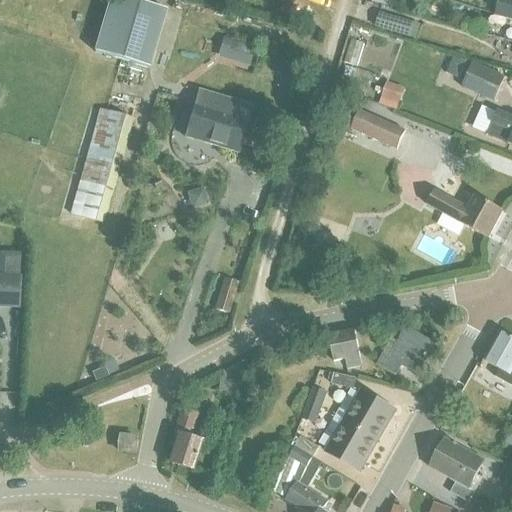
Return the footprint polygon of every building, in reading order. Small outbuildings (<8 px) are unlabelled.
[(130,0),(111,0),(96,53),(150,70),(168,11),(130,0)] [(371,0),(371,3),(392,8),(394,0),(371,0)] [(511,0),(500,0),(496,15),(511,20),(511,0)] [(375,28),(416,40),(421,25),(380,13),(375,28)] [(363,64),(367,39),(353,37),(349,62),(363,64)] [(249,66),(255,47),(223,38),(217,57),(249,66)] [(463,75),(468,62),(454,56),(449,69),(463,75)] [(473,64),(463,88),(496,102),(506,78),(473,64)] [(391,79),(382,100),(401,108),(409,87),(391,79)] [(186,139),(238,155),(252,108),(200,93),(186,139)] [(91,141),(68,214),(100,224),(124,148),(122,141),(129,119),(102,112),(96,132),(91,141)] [(360,112),(352,130),(398,151),(406,132),(360,112)] [(488,135),(511,145),(511,117),(498,112),(488,135)] [(193,208),(212,204),(208,185),(189,189),(193,208)] [(426,205),(488,239),(503,212),(474,196),(467,209),(434,191),(426,205)] [(0,277),(0,307),(19,308),(22,259),(20,258),(4,257),(3,277),(0,277)] [(214,311),(226,314),(234,284),(223,281),(214,311)] [(416,374),(432,343),(406,329),(390,359),(384,356),(379,367),(396,376),(402,366),(416,374)] [(346,360),(348,370),(362,367),(355,330),(328,336),(334,362),(346,360)] [(483,361),(484,362),(484,361),(510,376),(507,381),(511,383),(511,338),(501,332),(500,331),(500,332),(484,361),(483,361)] [(241,373),(244,363),(228,370),(226,375),(222,374),(218,391),(237,396),(242,373),(241,373)] [(332,384),(354,389),(356,379),(335,374),(332,384)] [(302,419),(315,424),(326,394),(313,389),(302,419)] [(343,403),(336,416),(378,443),(387,428),(383,426),(393,409),(362,390),(352,408),(343,403)] [(192,430),(197,414),(182,409),(175,434),(179,435),(170,464),(192,471),(201,442),(187,437),(190,429),(192,430)] [(378,443),(336,416),(328,430),(336,435),(326,453),(357,471),(367,454),(371,456),(378,443)] [(119,452),(134,453),(135,439),(120,437),(119,452)] [(302,437),(296,447),(313,458),(319,448),(302,437)] [(451,493),(469,503),(475,493),(469,489),(481,468),(465,459),(469,452),(446,439),(438,453),(441,455),(433,470),(456,483),(451,493)] [(313,458),(296,447),(289,459),(306,470),(313,458)] [(511,481),(511,465),(507,463),(498,482),(509,488),(511,481)] [(325,511),(324,511),(329,503),(296,483),(285,501),(303,511),(325,511)] [(481,496),(475,506),(485,511),(499,511),(502,507),(481,496)] [(450,511),(452,508),(434,502),(430,511),(450,511)]
